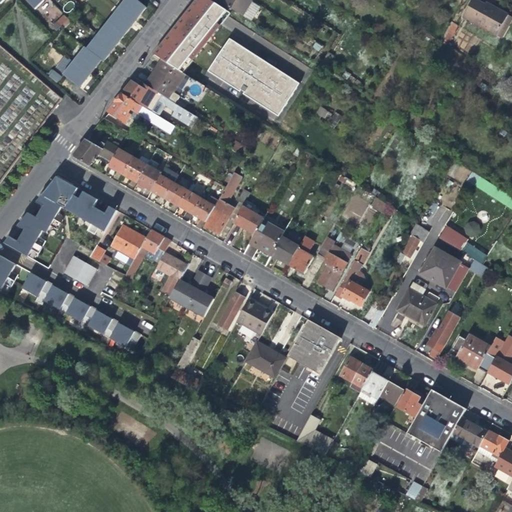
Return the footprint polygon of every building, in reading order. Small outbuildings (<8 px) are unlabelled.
[(49,0),(47,0),(38,9),(51,23),(62,13),(49,0)] [(134,0),(125,0),(87,50),(84,48),(63,76),(79,89),(91,74),(95,69),(101,61),(103,62),(114,49),(118,43),(134,23),(139,17),(145,8),(134,0)] [(252,2),(249,0),(222,0),(221,3),(242,16),(252,2)] [(504,26),(508,28),(511,21),(511,19),(497,12),(496,13),(495,12),(494,13),(491,11),(490,13),(484,10),(485,8),(474,1),(463,20),(496,38),(504,26)] [(63,14),(52,24),(58,31),(69,21),(63,14)] [(458,27),(451,23),(440,43),(447,47),(458,27)] [(501,41),(508,28),(504,26),(496,38),(501,41)] [(205,50),(223,61),(229,52),(234,45),(216,33),(205,50)] [(203,78),(195,73),(194,76),(187,72),(196,58),(196,57),(175,44),(170,52),(163,61),(186,76),(199,84),(203,78)] [(327,69),(336,54),(330,50),(320,64),(327,69)] [(216,83),(210,92),(221,99),(235,77),(240,79),(243,74),(236,69),(242,60),(229,52),(223,61),(212,80),(216,83)] [(200,60),(196,58),(187,72),(194,76),(195,73),(197,71),(194,70),(200,60)] [(155,72),(145,87),(148,89),(168,101),(186,76),(163,61),(162,60),(155,72)] [(47,75),(57,83),(62,76),(52,69),(47,75)] [(205,75),(203,78),(199,84),(206,89),(212,80),(205,75)] [(128,87),(122,95),(135,103),(138,105),(148,89),(145,87),(142,85),(140,89),(131,83),(128,87)] [(127,124),(131,117),(128,115),(135,103),(122,95),(115,104),(116,105),(109,114),(127,124)] [(137,121),(140,117),(138,116),(143,108),(138,105),(135,103),(128,115),(131,117),(137,121)] [(153,115),(158,108),(149,103),(144,110),(153,115)] [(328,119),(330,111),(319,107),(316,115),(328,119)] [(175,128),(164,121),(153,115),(144,110),(143,108),(138,116),(140,117),(170,135),(175,128)] [(168,114),(158,108),(153,115),(164,121),(168,114)] [(330,118),(325,125),(338,132),(342,126),(330,118)] [(118,150),(91,135),(85,142),(75,155),(75,160),(89,168),(98,156),(111,163),(118,150)] [(237,140),(231,145),(235,151),(242,146),(237,140)] [(114,171),(123,176),(132,159),(118,150),(111,163),(108,167),(114,171)] [(129,179),(137,184),(147,167),(149,162),(141,157),(138,162),(132,159),(123,176),(129,179)] [(143,187),(151,192),(159,177),(160,175),(162,171),(156,168),(157,166),(149,162),(147,167),(137,184),(143,187)] [(162,179),(159,177),(151,192),(157,195),(164,199),(173,185),(162,179)] [(10,249),(28,259),(32,252),(39,255),(43,249),(46,243),(40,239),(43,232),(46,234),(50,227),(56,231),(60,225),(54,221),(61,208),(86,222),(82,229),(95,236),(98,229),(105,233),(115,215),(107,211),(105,214),(93,208),(97,201),(90,197),(89,200),(81,196),(79,199),(74,196),(76,193),(66,187),(66,189),(53,182),(48,189),(42,196),(44,197),(40,204),(43,206),(37,218),(33,216),(29,223),(26,221),(22,229),(25,230),(18,242),(15,240),(10,249)] [(232,185),(228,183),(225,189),(220,197),(214,209),(213,210),(214,211),(204,228),(213,233),(218,235),(232,210),(226,206),(236,187),(232,185)] [(216,195),(220,197),(225,189),(217,184),(214,188),(218,190),(216,195)] [(66,187),(76,193),(77,190),(68,185),(66,187)] [(186,193),(175,187),(173,185),(164,199),(171,203),(178,207),(186,193)] [(248,196),(241,192),(235,203),(241,207),(248,196)] [(200,201),(189,194),(186,193),(178,207),(184,210),(191,215),(200,201)] [(353,195),(345,212),(361,219),(369,201),(353,195)] [(397,204),(374,196),(370,209),(393,216),(397,204)] [(214,209),(200,201),(191,215),(198,219),(206,223),(213,210),(214,209)] [(245,231),(254,236),(262,222),(263,220),(243,208),(234,225),(245,231)] [(29,213),(24,220),(26,221),(29,223),(33,216),(29,213)] [(467,236),(480,234),(478,221),(464,224),(467,236)] [(269,260),(271,256),(282,238),(284,235),(262,222),(254,236),(250,243),(259,249),(264,252),(261,257),(269,260)] [(421,241),(424,243),(429,233),(416,225),(394,263),(399,267),(405,257),(410,261),(415,252),(421,241)] [(460,250),(468,238),(446,225),(438,238),(460,250)] [(111,248),(134,261),(146,240),(129,230),(123,227),(111,248)] [(157,252),(164,256),(171,243),(160,237),(151,232),(146,240),(134,261),(125,277),(131,280),(144,257),(147,252),(155,256),(157,252)] [(4,245),(10,249),(15,240),(10,237),(4,245)] [(299,248),(282,238),(271,256),(280,261),(289,266),(299,248)] [(305,238),(299,248),(289,266),(297,271),(304,275),(313,258),(308,255),(314,244),(305,238)] [(318,256),(325,260),(329,253),(333,246),(325,242),(318,256)] [(96,249),(91,258),(94,260),(98,262),(101,257),(103,253),(96,249)] [(482,266),(504,281),(507,276),(466,249),(463,254),(474,261),(482,266)] [(367,254),(364,252),(361,250),(335,296),(346,302),(349,303),(351,303),(361,308),(370,293),(351,283),(367,254)] [(435,251),(421,275),(445,289),(459,266),(435,251)] [(152,261),(155,256),(147,252),(144,257),(152,261)] [(347,264),(329,253),(325,260),(323,264),(327,266),(317,283),(323,286),(331,291),(347,264)] [(0,256),(0,293),(0,294),(4,287),(10,290),(17,278),(12,274),(12,273),(16,266),(0,256)] [(171,298),(179,282),(187,267),(176,260),(175,262),(164,256),(156,270),(171,278),(163,293),(171,298)] [(74,257),(64,274),(87,287),(97,270),(74,257)] [(109,262),(101,257),(98,262),(107,267),(109,262)] [(478,272),(482,266),(474,261),(470,267),(478,272)] [(171,298),(170,299),(203,318),(213,300),(203,295),(211,279),(203,274),(199,272),(190,288),(179,282),(171,298)] [(36,277),(31,274),(27,281),(39,287),(43,281),(36,277)] [(225,280),(221,286),(227,289),(230,283),(225,280)] [(110,341),(110,340),(125,348),(133,351),(141,336),(134,332),(133,333),(119,325),(120,324),(112,319),(111,320),(97,312),(98,311),(90,306),(89,308),(75,300),(76,299),(69,294),(68,295),(54,287),(54,286),(46,281),(46,283),(43,281),(39,287),(27,281),(22,290),(37,298),(34,303),(42,307),(45,303),(59,311),(57,314),(65,318),(67,315),(80,323),(79,325),(87,330),(88,328),(103,336),(102,337),(110,341)] [(240,297),(244,290),(246,286),(241,283),(235,294),(240,297)] [(423,326),(435,306),(408,291),(397,311),(411,319),(423,326)] [(237,312),(241,314),(248,302),(244,299),(240,297),(235,294),(216,327),(226,332),(237,312)] [(261,309),(248,302),(241,314),(236,323),(261,336),(273,315),(261,309)] [(368,326),(374,329),(380,318),(371,313),(364,324),(368,326)] [(449,314),(438,333),(449,339),(459,320),(449,314)] [(327,332),(308,321),(298,337),(287,357),(319,376),(337,345),(329,341),(332,335),(327,332)] [(436,361),(449,339),(438,333),(436,331),(427,346),(431,348),(434,349),(429,357),(436,361)] [(511,335),(509,334),(494,361),(486,373),(497,379),(509,386),(511,380),(511,367),(506,364),(511,354),(511,335)] [(329,341),(337,345),(340,339),(332,335),(329,341)] [(477,369),(486,374),(486,373),(494,361),(485,356),(489,349),(469,338),(456,359),(464,364),(476,371),(477,369)] [(256,343),(245,362),(268,375),(279,357),(267,350),(256,343)] [(188,346),(184,353),(190,356),(194,350),(188,346)] [(185,365),(190,356),(184,353),(169,379),(183,386),(188,377),(178,372),(183,364),(185,365)] [(341,376),(363,389),(372,374),(373,373),(361,366),(350,360),(341,376)] [(378,401),(379,398),(387,384),(388,383),(381,379),(372,374),(363,389),(362,392),(378,401)] [(201,384),(188,377),(183,386),(197,392),(201,384)] [(379,398),(395,407),(404,393),(400,391),(392,387),(387,384),(379,398)] [(416,419),(407,435),(432,449),(457,406),(441,396),(432,391),(426,403),(423,408),(416,419)] [(417,405),(420,400),(414,396),(407,393),(398,409),(416,419),(423,408),(417,405)] [(426,403),(420,400),(417,405),(423,408),(426,403)] [(467,411),(457,406),(432,449),(442,454),(450,439),(462,419),(467,411)] [(310,416),(304,426),(313,431),(319,421),(310,416)] [(473,445),(479,448),(487,433),(474,426),(462,419),(450,439),(470,451),(473,445)] [(333,442),(313,431),(304,426),(295,441),(325,456),(333,442)] [(488,432),(487,433),(479,448),(477,452),(496,464),(504,450),(508,443),(498,437),(488,432)] [(511,453),(504,450),(496,464),(494,468),(511,478),(511,453)] [(371,474),(376,464),(369,460),(363,470),(371,474)] [(405,496),(414,501),(418,494),(421,488),(413,483),(405,496)] [(426,491),(421,488),(418,494),(414,501),(419,503),(426,491)]
